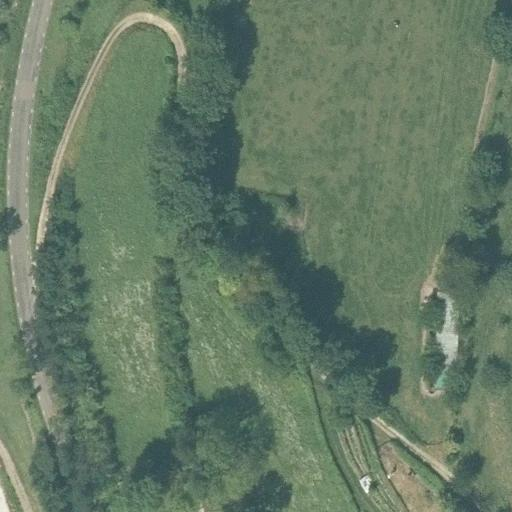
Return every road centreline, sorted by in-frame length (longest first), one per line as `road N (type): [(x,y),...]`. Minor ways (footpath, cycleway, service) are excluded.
road 1 (track): [(475,511),(250,305),(206,239),(183,174),(180,51),(158,22),(123,24),(80,98),(55,163),(23,302)]
road 2 (tertiary): [(83,511),(19,280),(15,160),(43,0)]
